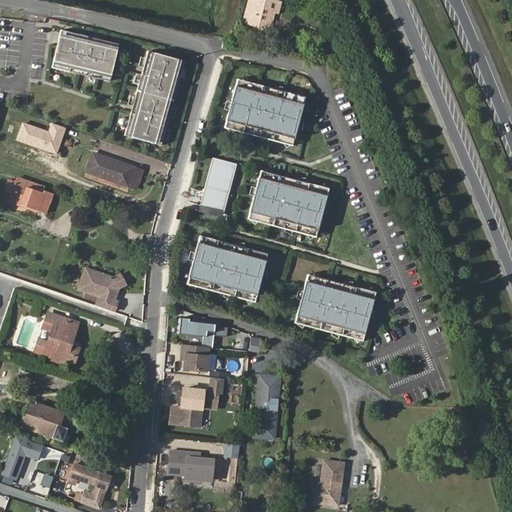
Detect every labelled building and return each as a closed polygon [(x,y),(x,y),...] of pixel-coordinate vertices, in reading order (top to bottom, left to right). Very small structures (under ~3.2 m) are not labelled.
[(270,6),(258,3),(253,24),(265,27),(270,6)] [(118,44),(60,30),(51,68),(108,82),(118,44)] [(183,62),(147,52),(142,70),(123,136),(160,146),(183,62)] [(227,122),(295,141),(309,92),(241,73),(227,122)] [(48,133),(22,124),(16,140),(58,155),(67,129),(51,123),(48,133)] [(92,153),(86,171),(132,187),(137,169),(92,153)] [(225,206),(238,159),(215,153),(202,200),(225,206)] [(249,213),(317,232),(331,184),(263,165),(249,213)] [(15,183),(42,193),(42,191),(44,188),(17,178),(15,183)] [(7,181),(1,198),(46,215),(53,194),(42,191),(42,193),(15,183),(7,181)] [(187,278),(255,298),(269,250),(201,230),(187,278)] [(116,293),(118,286),(113,277),(85,267),(78,288),(99,296),(95,305),(112,311),(115,301),(113,300),(111,299),(112,294),(116,293)] [(295,319),(362,339),(376,291),(309,271),(295,319)] [(124,283),(119,273),(113,277),(118,286),(124,283)] [(76,324),(45,314),(41,328),(51,331),(47,343),(36,339),(34,350),(72,362),(76,349),(68,346),(76,324)] [(226,333),(227,324),(214,323),(215,321),(189,317),(189,315),(179,314),(179,315),(178,315),(176,329),(178,329),(178,330),(202,333),(201,343),(208,344),(212,345),(213,332),(226,333)] [(260,352),(262,338),(253,336),(250,350),(260,352)] [(205,369),(208,344),(201,343),(181,341),(180,349),(184,350),(182,366),(205,369)] [(220,388),(221,376),(209,375),(208,387),(217,388),(220,388)] [(276,388),(277,381),(259,380),(258,387),(276,388)] [(217,388),(208,387),(182,385),(181,401),(171,401),(170,417),(200,420),(201,400),(216,401),(217,388)] [(255,417),(272,419),(276,388),(258,387),(255,417)] [(28,403),(21,427),(62,440),(65,429),(56,426),(61,411),(37,404),(36,405),(28,403)] [(24,439),(19,452),(32,456),(46,461),(50,448),(24,439)] [(237,458),(238,444),(225,442),(224,456),(237,458)] [(211,468),(213,457),(198,456),(187,454),(187,449),(169,447),(167,471),(184,472),(184,476),(204,478),(205,468),(211,468)] [(32,456),(19,452),(11,477),(24,481),(32,456)] [(314,480),(313,500),(340,502),(344,459),(324,458),(322,481),(314,480)] [(74,462),(69,481),(76,483),(78,477),(97,483),(94,492),(86,490),(83,499),(101,504),(110,473),(74,462)]
